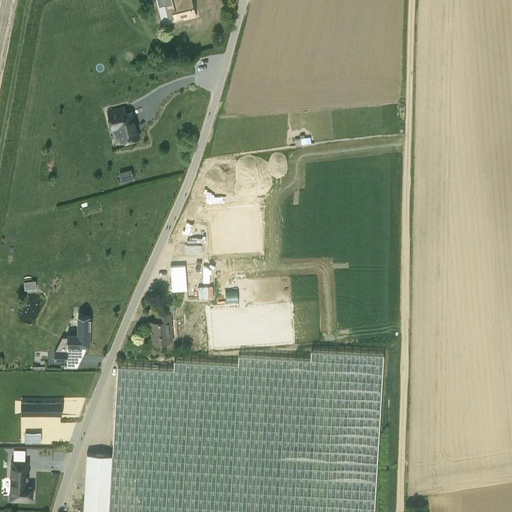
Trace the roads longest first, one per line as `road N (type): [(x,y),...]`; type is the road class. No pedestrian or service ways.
road 1 (unclassified): [(54,511),(193,171),(242,0)]
road 2 (track): [(400,511),(411,0)]
